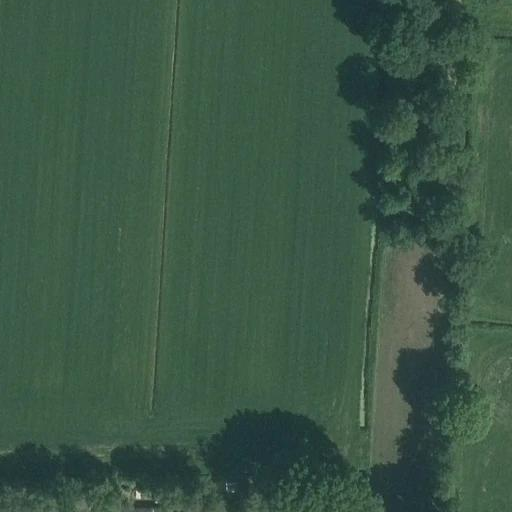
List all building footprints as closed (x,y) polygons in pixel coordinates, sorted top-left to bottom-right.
[(89,498),(102,498),(102,488),(89,488),(89,498)] [(277,509),(277,495),(265,495),(264,508),(277,509)] [(45,511),(83,511),(83,496),(45,497),(45,511)] [(225,511),(226,506),(201,505),(201,502),(186,502),(186,511),(225,511)] [(129,508),(129,503),(115,504),(114,511),(158,511),(159,508),(129,508)]
